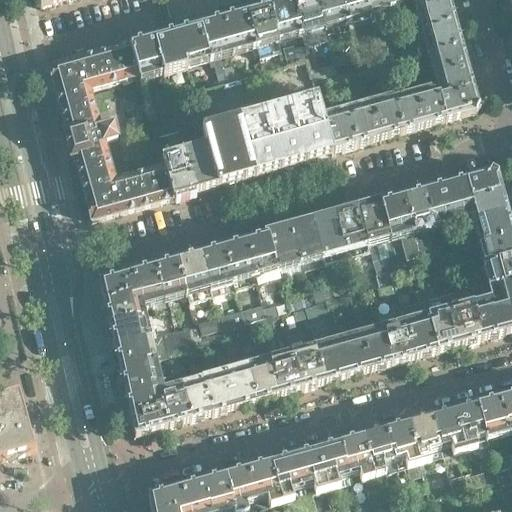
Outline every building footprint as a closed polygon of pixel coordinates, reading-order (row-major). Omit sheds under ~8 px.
[(66,4),(64,0),(32,0),(34,7),(34,8),(40,11),(66,4)] [(323,30),(314,0),(302,0),(291,3),(300,36),(323,30)] [(346,23),(339,0),(314,0),(323,30),(346,23)] [(369,17),(368,15),(364,0),(339,0),(346,23),(369,17)] [(390,9),(387,0),(364,0),(368,15),(390,9)] [(387,0),(390,9),(407,4),(408,4),(409,0),(387,0)] [(449,7),(447,0),(409,0),(408,4),(407,4),(409,14),(417,12),(418,15),(449,7)] [(300,36),(291,3),(268,10),(277,42),(300,36)] [(455,29),(449,7),(418,15),(424,37),(455,29)] [(277,42),(268,10),(245,16),(254,49),(277,42)] [(254,49),(245,16),(222,22),(231,55),(254,49)] [(231,55),(222,22),(199,29),(208,62),(231,55)] [(406,42),(401,24),(395,25),(397,36),(399,44),(406,42)] [(208,62),(199,29),(175,35),(185,68),(208,62)] [(461,51),(455,29),(424,37),(430,59),(461,51)] [(185,68),(175,35),(152,42),(161,75),(185,68)] [(363,46),(360,35),(350,38),(353,49),(363,46)] [(399,44),(397,36),(385,39),(387,47),(399,44)] [(353,49),(350,38),(341,41),(344,51),(353,49)] [(161,75),(152,42),(129,48),(138,80),(138,81),(161,75)] [(117,142),(113,128),(100,132),(89,94),(138,80),(129,48),(48,71),(53,88),(67,135),(64,136),(71,162),(74,161),(87,208),(91,225),(172,203),(163,171),(114,185),(103,146),(117,142)] [(388,59),(385,48),(378,50),(381,61),(388,59)] [(307,62),(304,51),(295,54),(298,64),(306,62),(307,62)] [(467,73),(461,51),(430,59),(436,81),(467,73)] [(417,79),(413,64),(405,66),(408,74),(409,81),(417,79)] [(408,74),(405,66),(394,69),(396,77),(408,74)] [(473,96),(467,73),(436,81),(441,100),(442,104),(473,96)] [(323,92),(319,79),(311,81),(315,94),(323,92)] [(420,89),(417,79),(409,81),(412,91),(420,89)] [(375,95),(372,84),(363,87),(366,97),(375,95)] [(366,97),(363,87),(354,89),(357,100),(366,97)] [(474,119),(478,112),(473,96),(442,104),(441,100),(438,100),(438,99),(433,97),(415,102),(424,133),(474,119)] [(333,158),(323,125),(317,100),(201,132),(206,152),(217,190),(333,158)] [(424,133),(415,102),(393,108),(402,139),(424,133)] [(402,139),(393,108),(393,106),(370,112),(379,145),(402,139)] [(379,145),(370,112),(347,118),(356,151),(379,145)] [(356,151),(347,118),(323,125),(333,158),(356,151)] [(217,190),(206,152),(184,158),(195,196),(217,190)] [(195,196),(184,158),(162,165),(163,171),(172,203),(195,196)] [(469,206),(501,197),(496,180),(497,180),(490,176),(443,189),(452,221),(467,217),(470,211),(469,206)] [(452,221),(443,189),(422,195),(431,227),(452,221)] [(429,256),(422,230),(431,227),(422,195),(401,201),(423,278),(430,276),(424,258),(429,256)] [(507,218),(501,197),(469,206),(470,211),(475,227),(507,218)] [(423,278),(401,201),(380,207),(389,239),(398,236),(406,263),(410,262),(415,280),(423,278)] [(389,239),(380,207),(357,213),(366,245),(389,239)] [(366,245),(357,213),(312,226),(324,269),(346,263),(343,252),(366,245)] [(511,239),(511,236),(507,218),(475,227),(478,237),(451,244),(452,248),(437,252),(439,260),(511,239)] [(324,269),(312,226),(289,232),(298,264),(301,276),(324,269)] [(298,264),(289,232),(266,239),(275,270),(298,264)] [(275,270),(266,239),(244,245),(253,277),(275,270)] [(511,262),(511,239),(439,260),(441,268),(456,264),(458,267),(484,260),(487,270),(511,262)] [(253,277),(244,245),(221,251),(230,283),(253,277)] [(230,283),(221,251),(199,257),(208,289),(230,283)] [(211,301),(208,289),(199,257),(177,264),(186,295),(189,307),(211,301)] [(511,287),(511,262),(487,270),(466,275),(470,288),(489,282),(492,293),(511,287)] [(186,295),(177,264),(154,270),(163,302),(186,295)] [(163,302),(154,270),(103,284),(98,285),(99,290),(99,291),(103,307),(135,298),(136,302),(138,301),(139,303),(144,306),(154,303),(155,304),(163,302)] [(446,283),(443,273),(433,276),(435,286),(446,283)] [(389,288),(386,278),(376,281),(378,291),(382,290),(389,288)] [(378,291),(376,281),(365,284),(368,294),(378,291)] [(406,294),(403,284),(393,287),(396,297),(406,294)] [(396,297),(393,287),(389,288),(382,290),(385,300),(396,297)] [(511,313),(511,287),(492,293),(495,302),(497,301),(500,313),(501,316),(511,313)] [(344,300),(341,290),(330,293),(333,303),(337,302),(344,300)] [(333,303),(330,293),(320,296),(322,306),(333,303)] [(482,344),(473,312),(469,296),(463,293),(422,305),(428,324),(437,357),(482,344)] [(361,306),(358,296),(348,299),(350,309),(361,306)] [(141,322),(136,302),(135,298),(103,307),(108,331),(141,322)] [(348,299),(344,300),(337,302),(340,312),(350,309),(348,299)] [(298,313),(296,303),(285,306),(288,316),(298,313)] [(276,319),(273,309),(263,312),(265,322),(268,321),(276,319)] [(316,319),(313,309),(303,312),(305,322),(316,319)] [(511,313),(501,316),(500,313),(497,313),(497,312),(490,309),(482,311),(482,309),(473,312),(482,344),(511,336),(511,313)] [(171,317),(169,311),(157,314),(158,321),(171,317)] [(265,322),(263,312),(252,315),(255,325),(258,324),(265,322)] [(195,331),(193,321),(173,325),(175,336),(195,331)] [(271,331),(268,321),(265,322),(258,324),(260,334),(271,331)] [(146,344),(141,325),(141,322),(108,331),(114,353),(146,344)] [(231,332),(228,322),(218,325),(221,335),(231,332)] [(260,334),(258,324),(255,325),(247,327),(250,337),(260,334)] [(437,357),(428,324),(405,331),(414,363),(437,357)] [(221,335),(218,325),(207,328),(210,338),(212,337),(221,335)] [(193,355),(190,343),(197,341),(195,331),(175,336),(181,359),(193,355)] [(231,332),(221,335),(212,337),(215,347),(238,341),(235,331),(231,332)] [(414,363),(405,331),(382,337),(392,370),(414,363)] [(212,337),(210,338),(203,339),(205,350),(215,347),(212,337)] [(392,370),(382,337),(360,343),(369,376),(392,370)] [(203,339),(197,341),(190,343),(193,355),(206,352),(205,350),(203,339)] [(164,363),(159,340),(146,344),(114,353),(119,375),(151,366),(164,363)] [(369,376),(360,343),(337,349),(347,382),(369,376)] [(347,382),(337,349),(315,356),(324,389),(347,382)] [(324,389),(315,356),(292,362),(302,395),(324,389)] [(302,395),(292,362),(270,368),(279,401),(302,395)] [(156,388),(151,366),(119,375),(124,397),(156,388)] [(279,401),(270,368),(247,375),(257,408),(279,401)] [(257,408),(247,375),(225,381),(234,414),(257,408)] [(234,414),(225,381),(202,387),(202,388),(211,420),(234,414)] [(158,407),(156,396),(158,396),(156,388),(124,397),(129,420),(159,412),(158,407)] [(211,420),(202,388),(181,394),(190,426),(211,420)] [(190,426),(181,394),(172,397),(172,398),(163,400),(160,406),(158,407),(159,412),(129,420),(133,436),(133,437),(134,442),(139,441),(140,440),(190,426)] [(31,451),(22,417),(18,404),(20,403),(18,398),(0,402),(0,465),(34,456),(33,450),(31,451)] [(511,398),(498,402),(507,434),(511,432),(511,398)] [(507,434),(498,402),(476,408),(484,436),(485,440),(507,434)] [(484,436),(476,408),(453,414),(465,456),(477,452),(473,439),(484,436)] [(465,456),(453,414),(430,421),(438,449),(449,446),(453,459),(465,456)] [(438,449),(430,421),(407,427),(419,468),(431,465),(427,452),(438,449)] [(419,468),(407,427),(384,434),(392,462),(403,459),(407,472),(419,468)] [(392,462),(384,434),(362,440),(373,481),(385,478),(381,465),(392,462)] [(373,481),(362,440),(339,447),(346,474),(357,471),(360,485),(373,481)] [(511,457),(511,445),(503,448),(506,459),(511,457)] [(346,474),(339,447),(316,453),(327,494),(339,491),(335,478),(346,474)] [(327,494),(316,453),(270,466),(281,507),(293,503),(289,490),(300,487),(304,500),(327,494)] [(262,511),(281,507),(270,466),(247,472),(254,500),(257,511),(262,511)] [(511,469),(509,470),(495,474),(501,496),(511,492),(511,469)] [(254,500),(247,472),(224,478),(233,510),(233,511),(244,511),(242,503),(254,500)] [(483,489),(480,477),(471,480),(475,491),(478,490),(483,489)] [(226,511),(233,510),(224,478),(203,484),(209,511),(226,511)] [(475,491),(471,480),(463,482),(466,494),(469,493),(475,491)] [(209,511),(203,484),(152,499),(152,498),(147,500),(148,505),(149,511),(209,511)] [(489,496),(487,488),(483,489),(478,490),(480,498),(489,496)] [(438,502),(434,490),(426,493),(429,504),(432,503),(438,502)] [(480,498),(478,490),(475,491),(469,493),(471,501),(480,498)] [(429,504),(426,493),(417,495),(420,507),(429,504)] [(452,506),(450,498),(441,501),(443,509),(452,506)] [(441,501),(438,502),(432,503),(434,511),(443,509),(441,501)] [(390,511),(388,503),(379,505),(380,511),(390,511)]
